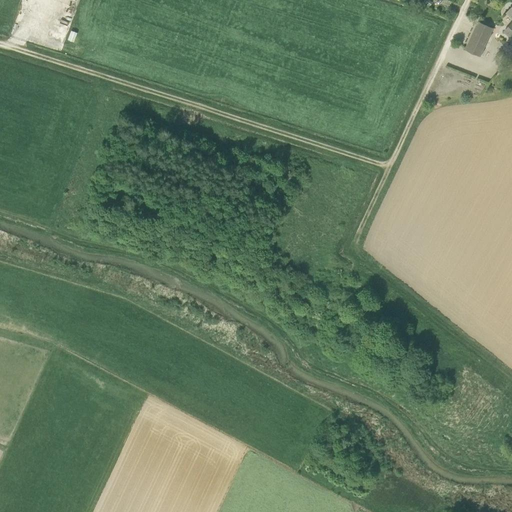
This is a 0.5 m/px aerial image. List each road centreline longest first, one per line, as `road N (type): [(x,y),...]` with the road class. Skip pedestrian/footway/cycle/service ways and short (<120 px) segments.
road 1 (track): [(389,167),(0,46)]
road 2 (track): [(389,167),(468,0)]
